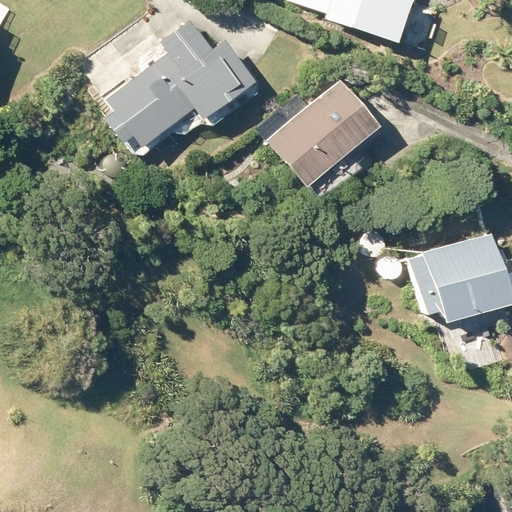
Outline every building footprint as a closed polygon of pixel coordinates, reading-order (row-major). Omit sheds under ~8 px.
[(329,0),(323,19),(395,43),(409,0),(408,0),(329,0)] [(101,100),(112,115),(102,122),(118,145),(128,137),(137,148),(190,109),(199,121),(251,82),(222,42),(208,52),(187,22),(159,42),(166,53),(101,100)] [(252,129),(304,189),(376,128),(335,81),(303,108),(292,95),(252,129)] [(406,231),(409,246),(426,243),(423,227),(406,231)] [(490,236),(407,259),(423,316),(438,312),(442,324),(509,305),(490,236)]
